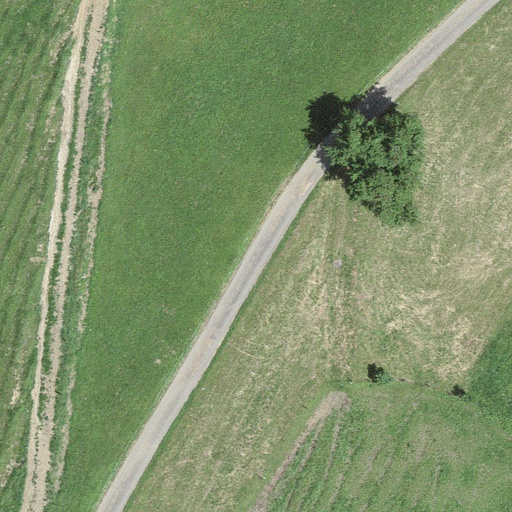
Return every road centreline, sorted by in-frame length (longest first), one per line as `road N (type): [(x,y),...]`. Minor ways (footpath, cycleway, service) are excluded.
road 1 (unclassified): [(482,0),(305,180),(111,511)]
road 2 (track): [(31,511),(104,0)]
